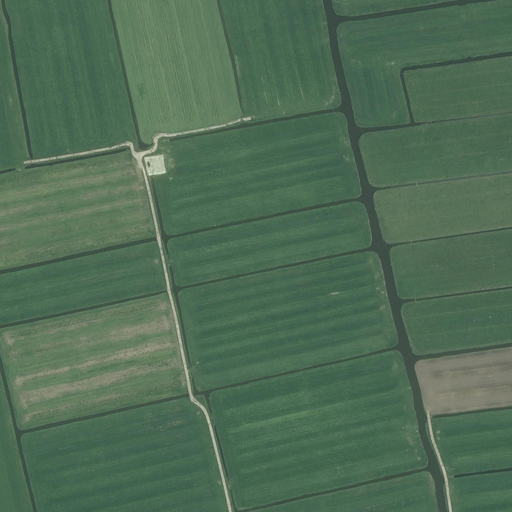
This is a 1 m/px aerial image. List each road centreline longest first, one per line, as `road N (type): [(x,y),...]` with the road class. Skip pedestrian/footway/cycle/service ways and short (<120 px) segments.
road 1 (track): [(316,0),(337,95),(330,105),(160,135),(140,157),(192,400),(203,408),(230,511)]
road 2 (track): [(23,163),(129,143),(140,157)]
